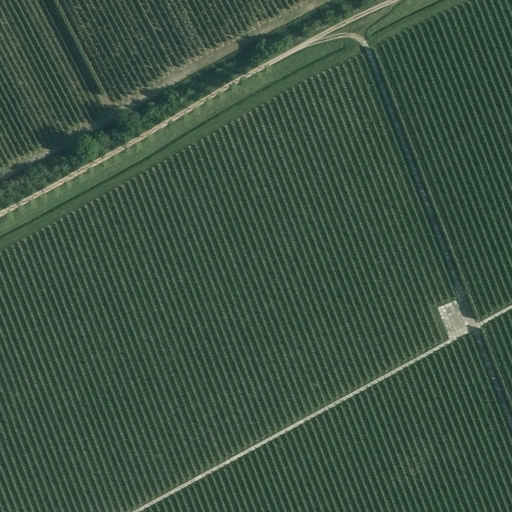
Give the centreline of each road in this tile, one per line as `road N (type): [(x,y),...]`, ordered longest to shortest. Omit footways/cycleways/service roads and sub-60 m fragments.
road 1 (track): [(0,212),(400,0)]
road 2 (track): [(511,306),(135,511)]
